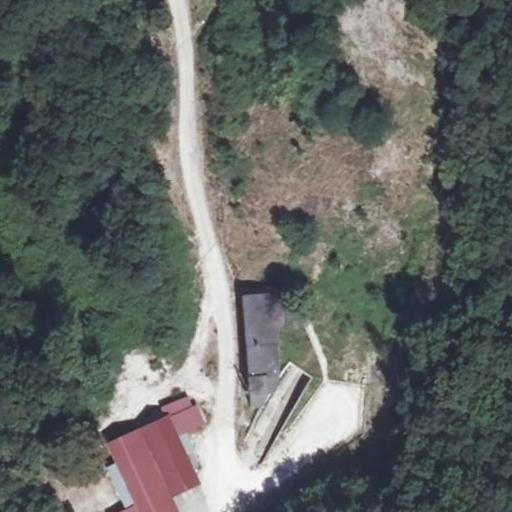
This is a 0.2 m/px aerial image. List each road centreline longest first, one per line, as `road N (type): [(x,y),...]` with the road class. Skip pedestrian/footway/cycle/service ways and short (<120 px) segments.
road 1 (track): [(224,511),(222,389),(174,0)]
road 2 (track): [(224,503),(304,371)]
